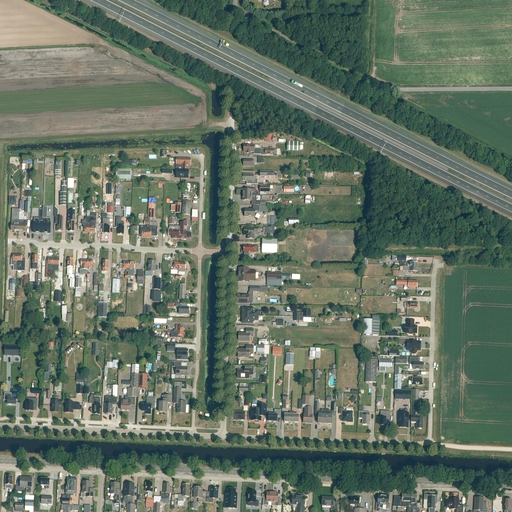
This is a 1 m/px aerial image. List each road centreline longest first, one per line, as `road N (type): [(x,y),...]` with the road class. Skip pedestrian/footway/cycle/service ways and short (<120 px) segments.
road 1 (motorway): [(97,0),(511,208)]
road 2 (motorway): [(511,194),(126,0)]
road 3 (tertiary): [(511,486),(101,465)]
road 4 (unclassified): [(511,88),(387,87),(244,16),(235,0)]
road 5 (unclassified): [(429,442),(223,436)]
road 6 (unclassified): [(192,435),(0,425)]
road 7 (residential): [(199,251),(11,241)]
road 8 (residential): [(223,436),(228,252)]
road 9 (residential): [(429,442),(436,261)]
road 10 (residential): [(228,252),(231,121)]
